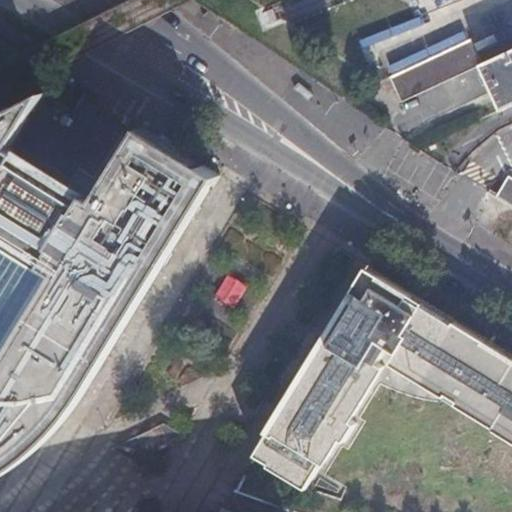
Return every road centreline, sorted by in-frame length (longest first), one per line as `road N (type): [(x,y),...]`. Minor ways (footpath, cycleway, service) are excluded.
road 1 (tertiary): [(32,0),(259,146),(392,214)]
road 2 (tertiary): [(392,214),(146,13)]
road 3 (tertiary): [(392,214),(511,288)]
